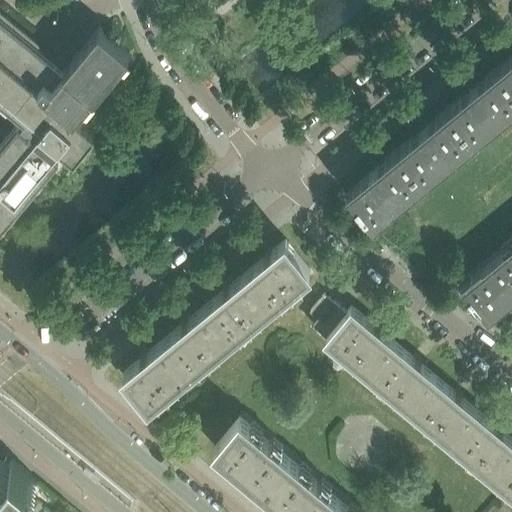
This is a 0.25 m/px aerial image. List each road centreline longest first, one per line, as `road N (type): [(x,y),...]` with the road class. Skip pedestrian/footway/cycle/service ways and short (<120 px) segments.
road 1 (residential): [(504,369),(263,171)]
road 2 (residential): [(263,171),(37,361)]
road 3 (residential): [(476,0),(263,171)]
road 4 (tertiary): [(213,511),(37,361)]
road 5 (residential): [(150,0),(168,49),(263,171)]
road 6 (tertiary): [(0,409),(122,511)]
